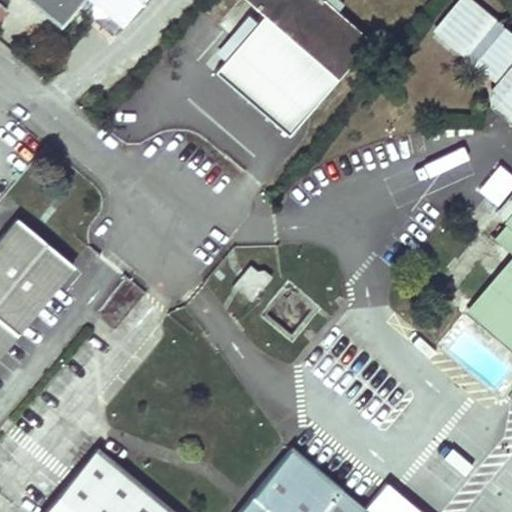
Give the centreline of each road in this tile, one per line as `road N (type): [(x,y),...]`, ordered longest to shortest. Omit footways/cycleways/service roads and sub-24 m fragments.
road 1 (unknown): [(41,492),(29,464),(190,280)]
road 2 (unknown): [(231,222),(251,174),(249,149),(173,74)]
road 3 (unknown): [(48,114),(130,47),(165,0)]
